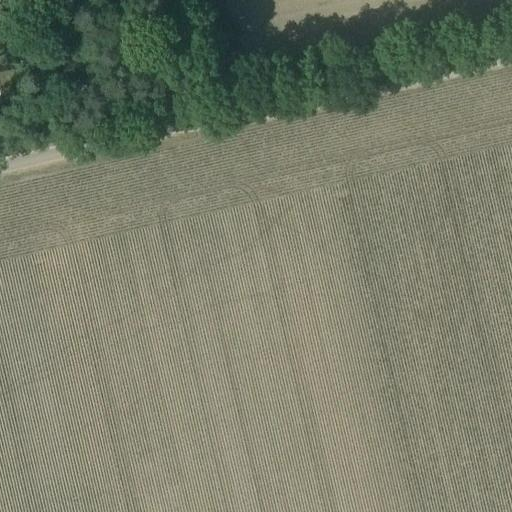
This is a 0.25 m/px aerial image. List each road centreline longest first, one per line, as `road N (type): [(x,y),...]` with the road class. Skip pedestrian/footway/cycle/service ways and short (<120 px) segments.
road 1 (track): [(206,121),(511,49)]
road 2 (unclassified): [(0,167),(206,121)]
